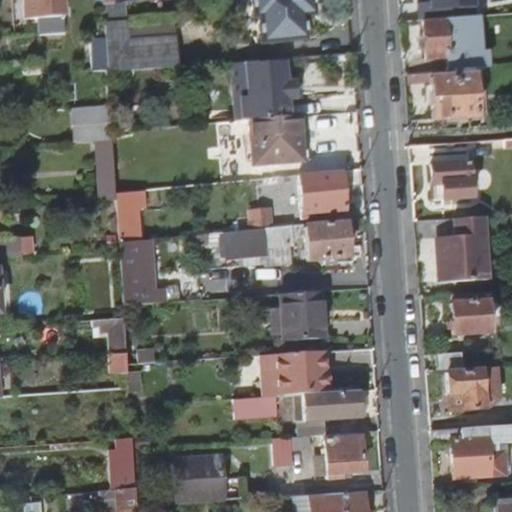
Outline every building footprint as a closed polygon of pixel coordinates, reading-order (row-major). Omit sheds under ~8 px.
[(65,0),(21,0),(22,18),(38,18),(39,34),(66,33),(65,0)] [(100,22),(127,20),(125,0),(123,0),(112,1),(99,2),(100,22)] [(310,40),(308,15),(307,5),(317,4),(317,0),(250,0),(252,19),(257,19),(260,44),(310,40)] [(307,5),(308,15),(318,14),(317,4),(307,5)] [(470,17),(422,20),(425,57),(445,57),(446,71),(449,71),(483,69),(487,68),(486,54),(472,54),(470,17)] [(130,43),(127,20),(100,22),(101,25),(101,36),(104,69),(104,72),(180,67),(177,38),(130,43)] [(88,37),(90,70),(104,69),(101,36),(88,37)] [(254,65),(255,75),(257,102),(289,100),(288,82),(285,82),(284,63),(254,65)] [(235,76),(255,75),(254,65),(234,66),(235,76)] [(483,69),(449,71),(450,77),(430,78),(432,120),(475,117),(472,77),(483,76),(483,69)] [(71,110),(73,142),(74,142),(109,140),(108,130),(107,114),(106,107),(71,110)] [(108,130),(124,129),(123,113),(107,114),(108,130)] [(295,117),(248,120),(251,166),(299,163),(295,117)] [(109,140),(74,142),(75,156),(96,155),(99,201),(113,200),(112,191),(109,140)] [(431,165),(432,183),(439,182),(440,200),(469,198),(467,163),(431,165)] [(339,171),(297,175),(300,216),(343,213),(339,171)] [(439,182),(432,183),(433,200),(440,200),(439,182)] [(118,232),(144,231),(143,190),(116,190),(118,232)] [(483,218),(457,219),(459,235),(441,236),(442,251),(434,252),(436,282),(487,279),(483,218)] [(304,226),(305,237),(308,262),(348,258),(344,222),(304,226)] [(293,238),(305,237),(304,226),(225,233),(228,256),(268,252),(267,248),(294,245),(293,238)] [(24,236),(0,237),(0,255),(0,257),(27,255),(24,236)] [(120,305),(163,302),(161,291),(151,291),(138,292),(136,272),(134,241),(116,243),(116,250),(120,305)] [(138,292),(151,291),(149,271),(136,272),(138,292)] [(317,292),(279,294),(282,341),(320,339),(317,292)] [(486,292),(448,294),(451,338),(489,335),(486,292)] [(106,333),(108,354),(123,353),(121,318),(90,321),(90,327),(100,327),(100,333),(106,333)] [(318,352),(275,355),(277,397),(289,396),(299,395),(327,394),(324,372),(319,372),(318,352)] [(109,372),(115,372),(125,371),(124,364),(123,353),(108,354),(109,372)] [(432,356),(433,371),(462,369),(461,354),(432,356)] [(125,371),(115,372),(116,388),(126,387),(125,371)] [(481,371),(445,374),(447,396),(451,395),(452,412),(483,409),(481,371)] [(327,394),(299,395),(301,422),(358,418),(356,392),(327,394)] [(277,397),(232,400),(233,422),(275,419),(275,412),(290,411),(289,396),(277,397)] [(511,425),(429,432),(430,447),(450,446),(452,479),(511,475),(509,452),(496,453),(494,443),(511,441),(511,425)] [(361,472),(358,433),(322,435),(325,480),(344,479),(343,473),(361,472)] [(311,449),(309,436),(270,438),(273,467),(294,465),(293,450),(311,449)] [(129,437),(113,439),(114,450),(130,449),(130,447),(129,437)] [(175,460),(177,504),(239,500),(238,480),(221,481),(219,457),(175,460)] [(128,511),(134,511),(134,506),(133,488),(116,489),(117,511),(128,511)] [(363,511),(362,493),(307,496),(308,511),(363,511)] [(511,511),(511,498),(494,499),(494,511),(511,511)]
